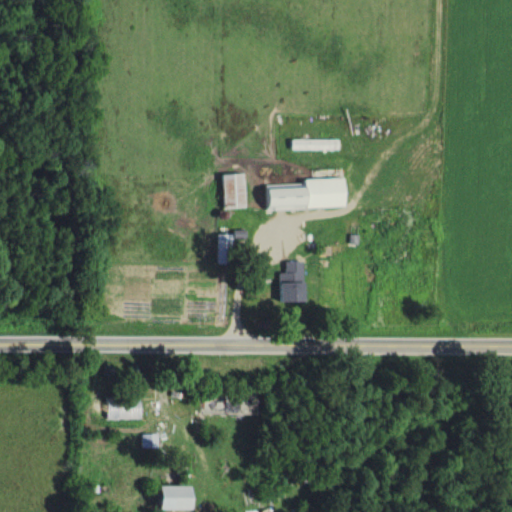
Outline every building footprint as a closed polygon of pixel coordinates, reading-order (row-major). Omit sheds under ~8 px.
[(215,176),(215,209),(240,209),(240,176),(215,176)] [(339,209),(338,180),(293,180),(293,185),(253,186),(254,210),(339,209)] [(296,226),(296,246),(320,246),(320,226),(296,226)] [(268,306),(293,306),(293,263),(276,263),(276,274),(268,274),(268,306)] [(98,416),(147,416),(147,404),(98,404),(98,416)] [(176,511),(176,490),(141,490),(141,511),(176,511)]
